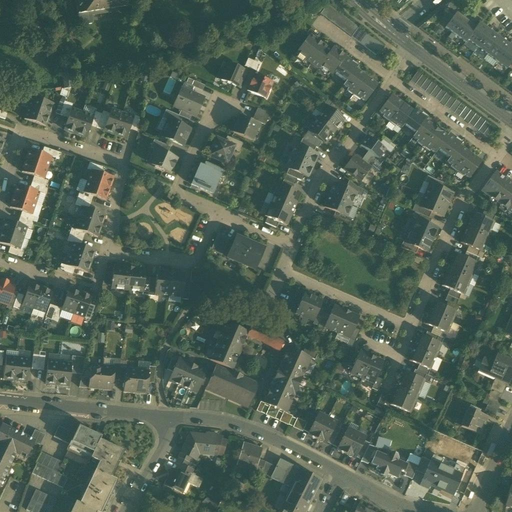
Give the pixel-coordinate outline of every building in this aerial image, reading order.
[(75,0),(79,26),(92,25),(91,13),(107,11),(108,14),(119,12),(118,9),(127,8),(126,0),(75,0)] [(319,14),(351,38),(358,28),(326,5),(319,14)] [(445,29),(455,36),(466,22),(456,14),(445,29)] [(475,29),(466,22),(455,36),(465,44),(467,41),(475,29)] [(467,41),(476,48),(489,31),(479,24),(475,29),(467,41)] [(441,28),(436,27),(433,31),(435,35),(439,35),(442,32),(441,28)] [(351,38),(359,44),(366,35),(358,28),(351,38)] [(476,48),(486,55),(499,39),(489,31),(476,48)] [(359,44),(367,50),(374,40),(366,35),(359,44)] [(331,77),(333,74),(345,58),(332,49),(330,52),(309,37),(295,55),(317,71),(319,68),(331,77)] [(486,55),(496,63),(508,46),(499,39),(486,55)] [(383,46),(374,40),(367,50),(375,56),(376,56),(383,46)] [(467,41),(465,44),(463,46),(473,53),(476,48),(467,41)] [(511,62),(511,48),(508,46),(496,63),(506,70),(508,68),(511,62)] [(476,48),(473,53),(483,60),(486,55),(476,48)] [(486,55),(483,60),(492,68),(496,63),(486,55)] [(351,63),(345,58),(333,74),(345,83),(355,71),(357,68),(356,67),(351,63)] [(250,70),(253,62),(247,59),(244,67),(250,70)] [(259,64),(253,62),(250,70),(255,72),(259,64)] [(221,81),(235,87),(239,78),(243,70),(228,64),(224,73),(221,71),(217,79),(221,81)] [(360,75),(355,71),(345,83),(342,87),(347,90),(346,91),(353,96),(365,79),(360,75)] [(410,82),(415,85),(422,76),(417,72),(410,82)] [(247,92),(265,100),(272,83),(254,75),(247,92)] [(149,77),(141,76),(140,82),(147,84),(149,77)] [(415,85),(420,89),(427,79),(422,76),(415,85)] [(239,78),(235,87),(241,90),(245,81),(239,78)] [(194,89),(202,92),(204,86),(188,79),(185,85),(194,89)] [(371,83),(365,79),(353,96),(359,101),(360,100),(365,103),(377,87),(371,83)] [(420,89),(425,92),(432,83),(427,79),(420,89)] [(111,84),(105,82),(102,90),(108,92),(111,84)] [(425,92),(429,96),(436,86),(432,83),(425,92)] [(184,84),(181,90),(192,94),(194,89),(185,85),(184,84)] [(429,96),(434,99),(441,90),(436,86),(429,96)] [(192,116),(195,117),(203,99),(192,94),(181,90),(173,108),(181,111),(192,116)] [(434,99),(439,103),(446,94),(441,90),(434,99)] [(439,103),(444,107),(451,97),(446,94),(439,103)] [(20,106),(28,109),(32,97),(24,95),(20,106)] [(32,97),(28,109),(49,116),(52,105),(32,97)] [(382,118),(388,123),(401,105),(396,101),(390,97),(378,113),(383,117),(382,118)] [(444,107),(449,110),(456,101),(451,97),(444,107)] [(326,107),(338,116),(342,111),(327,100),(324,105),(326,107)] [(55,114),(61,116),(66,103),(60,101),(55,114)] [(449,110),(454,114),(461,104),(456,101),(449,110)] [(72,105),(66,103),(61,116),(68,119),(71,110),(72,105)] [(454,114),(459,117),(466,108),(461,104),(454,114)] [(400,129),(403,126),(412,113),(407,109),(401,105),(388,123),(395,127),(396,126),(400,129)] [(93,118),(95,113),(96,110),(85,106),(82,114),(93,118)] [(311,115),(316,119),(323,111),(317,107),(311,115)] [(323,111),(316,119),(333,132),(343,119),(338,116),(326,107),(323,111)] [(459,117),(463,121),(470,111),(466,108),(459,117)] [(45,127),(49,116),(28,109),(24,120),(45,127)] [(252,120),(264,126),(269,115),(257,109),(252,120)] [(63,131),(75,135),(82,114),(71,110),(68,119),(63,131)] [(403,126),(415,135),(425,122),(427,119),(426,118),(421,115),(414,110),(412,113),(403,126)] [(103,132),(115,136),(122,115),(111,111),(109,115),(104,131),(103,132)] [(179,125),(182,118),(178,116),(165,111),(162,119),(167,121),(168,121),(179,126),(179,125)] [(181,111),(178,116),(182,118),(189,121),(192,116),(181,111)] [(463,121),(468,125),(475,115),(470,111),(463,121)] [(103,112),(102,115),(97,129),(104,131),(109,115),(103,112)] [(90,126),(97,129),(102,115),(95,113),(93,118),(90,126)] [(93,118),(82,114),(75,135),(86,138),(90,126),(93,118)] [(133,119),(122,115),(115,136),(126,139),(129,130),(133,119)] [(468,125),(473,128),(480,118),(475,115),(468,125)] [(129,130),(136,132),(140,119),(134,117),(133,119),(129,130)] [(232,134),(251,142),(258,126),(239,117),(232,134)] [(473,128),(478,132),(485,122),(480,118),(473,128)] [(167,121),(162,119),(157,130),(163,133),(167,121)] [(324,145),(333,132),(316,119),(307,132),(322,143),(324,145)] [(160,137),(182,147),(190,130),(183,127),(179,125),(179,126),(168,121),(167,121),(163,133),(160,137)] [(416,143),(422,148),(435,130),(430,126),(425,122),(415,135),(412,139),(417,142),(416,143)] [(478,132),(483,135),(490,126),(485,122),(478,132)] [(391,133),(395,127),(388,123),(385,128),(391,133)] [(483,135),(487,139),(495,129),(490,126),(483,135)] [(434,154),(437,151),(446,138),(441,134),(435,130),(422,148),(429,152),(430,151),(434,154)] [(307,132),(302,140),(316,148),(317,149),(322,143),(307,132)] [(444,156),(449,160),(458,147),(461,144),(460,143),(455,140),(448,135),(446,138),(437,151),(444,156)] [(368,152),(378,160),(385,150),(379,146),(367,137),(360,146),(368,152)] [(232,150),(238,153),(242,145),(226,138),(224,143),(233,147),(232,150)] [(208,158),(221,163),(225,156),(229,158),(232,150),(233,147),(224,143),(215,140),(208,158)] [(313,154),(316,148),(302,140),(298,148),(313,154)] [(155,150),(167,155),(170,148),(154,141),(150,149),(155,151),(155,150)] [(394,149),(382,141),(379,146),(385,150),(390,154),(394,149)] [(295,146),(290,158),(312,167),(317,156),(313,154),(298,148),(295,146)] [(450,168),(456,173),(469,155),(464,151),(458,147),(449,160),(446,163),(451,167),(450,168)] [(50,158),(58,160),(60,154),(44,148),(41,154),(50,158)] [(29,150),(25,162),(47,169),(50,158),(41,154),(29,150)] [(155,151),(152,156),(154,161),(152,166),(170,174),(177,160),(167,155),(155,150),(155,151)] [(437,151),(434,154),(432,157),(440,162),(444,156),(437,151)] [(360,162),(370,169),(374,164),(379,168),(382,163),(378,160),(368,152),(360,162)] [(475,159),(469,155),(456,173),(463,177),(464,176),(468,180),(480,163),(475,159)] [(343,170),(360,183),(370,170),(370,169),(360,162),(353,156),(343,170)] [(307,178),(312,167),(290,158),(285,168),(288,170),(303,176),(307,178)] [(43,180),(47,169),(25,162),(21,173),(34,177),(43,180)] [(210,175),(218,179),(221,170),(205,163),(202,170),(211,174),(210,175)] [(91,171),(100,175),(102,168),(89,164),(87,170),(91,171)] [(370,169),(370,170),(376,174),(380,169),(379,168),(374,164),(370,169)] [(191,185),(212,195),(219,179),(218,179),(210,175),(211,174),(202,170),(198,169),(191,185)] [(288,170),(286,175),(297,180),(300,182),(303,176),(288,170)] [(91,171),(87,183),(109,190),(113,179),(100,175),(91,171)] [(480,193),(511,216),(511,186),(494,173),(480,193)] [(292,191),(297,180),(286,175),(281,186),(292,191)] [(34,177),(32,183),(45,188),(47,182),(43,180),(34,177)] [(430,184),(441,189),(443,184),(427,177),(424,183),(430,185),(430,184)] [(76,191),(79,193),(83,194),(87,183),(79,180),(76,191)] [(356,195),(361,197),(364,191),(356,188),(348,182),(345,190),(356,194),(356,195)] [(430,185),(424,183),(423,182),(418,194),(425,196),(430,185)] [(43,195),(45,188),(32,183),(29,190),(38,193),(43,195)] [(105,201),(109,190),(87,183),(83,194),(93,197),(105,201)] [(430,185),(425,196),(447,206),(452,194),(441,189),(430,184),(430,185)] [(278,185),(273,196),(295,205),(300,195),(292,191),(281,186),(278,185)] [(334,185),(328,197),(350,207),(356,195),(356,194),(345,190),(334,185)] [(17,186),(13,197),(34,205),(38,193),(29,190),(17,186)] [(45,195),(43,195),(38,193),(34,205),(41,207),(45,195)] [(79,193),(77,199),(90,204),(93,197),(83,194),(79,193)] [(269,206),(273,196),(268,193),(263,204),(269,206)] [(425,196),(418,194),(413,205),(414,205),(420,208),(425,196)] [(363,198),(361,197),(356,195),(350,207),(358,210),(363,198)] [(291,216),(295,205),(273,196),(269,206),(291,216)] [(442,218),(447,206),(425,196),(420,208),(431,213),(442,218)] [(31,216),(34,205),(13,197),(9,209),(22,213),(31,216)] [(346,217),(350,207),(328,197),(324,208),(335,213),(346,218),(346,217)] [(88,210),(90,204),(77,199),(75,206),(81,208),(88,210)] [(269,206),(263,204),(259,214),(264,216),(269,206)] [(37,218),(41,207),(34,205),(31,216),(35,217),(37,218)] [(414,213),(428,219),(431,213),(420,208),(414,205),(412,211),(414,213)] [(286,227),(291,216),(269,206),(264,216),(264,217),(267,218),(278,223),(286,227)] [(353,221),(358,210),(350,207),(346,217),(351,220),(353,221)] [(81,208),(78,219),(100,227),(104,216),(88,210),(81,208)] [(494,223),(497,225),(500,219),(483,212),(481,218),(494,223)] [(22,213),(19,219),(33,224),(35,217),(31,216),(22,213)] [(332,218),(349,226),(351,220),(346,217),(346,218),(335,213),(332,218)] [(431,220),(428,219),(414,213),(412,218),(417,220),(429,225),(431,220)] [(473,214),(466,229),(487,238),(490,231),(494,223),(481,218),(473,214)] [(265,224),(275,229),(278,223),(267,218),(265,224)] [(31,230),(33,224),(19,219),(17,225),(26,228),(31,230)] [(96,238),(100,227),(78,219),(74,231),(84,234),(96,238)] [(49,222),(42,220),(40,225),(47,228),(49,222)] [(417,220),(411,232),(432,241),(437,229),(429,225),(417,220)] [(5,221),(1,232),(22,239),(25,229),(26,228),(17,225),(5,221)] [(500,226),(497,225),(494,223),(490,231),(497,234),(500,226)] [(22,239),(28,241),(29,242),(32,232),(25,229),(22,239)] [(481,253),(487,238),(466,229),(460,244),(468,247),(481,253)] [(71,230),(69,236),(82,241),(84,234),(74,231),(71,230)] [(18,251),(22,239),(1,232),(0,235),(0,244),(10,248),(18,251)] [(426,253),(432,241),(411,232),(410,232),(405,244),(417,249),(426,253)] [(210,251),(221,256),(228,240),(217,235),(210,251)] [(80,246),(82,241),(69,236),(67,242),(73,244),(80,246)] [(227,259),(253,270),(254,270),(263,250),(262,249),(236,238),(235,238),(227,258),(227,259)] [(28,241),(22,239),(18,251),(23,252),(24,253),(28,241)] [(400,248),(415,254),(417,249),(405,244),(403,242),(400,248)] [(72,248),(69,256),(90,263),(94,251),(80,246),(73,244),(72,248)] [(62,253),(69,256),(72,248),(64,246),(62,253)] [(477,258),(482,260),(485,254),(481,253),(468,247),(466,253),(477,258)] [(8,254),(21,258),(23,252),(18,251),(10,248),(8,254)] [(463,258),(474,263),(477,258),(466,253),(463,258)] [(455,255),(450,266),(472,275),(477,264),(474,263),(463,258),(455,255)] [(86,274),(90,263),(69,256),(66,267),(74,270),(86,274)] [(59,271),(72,275),(74,270),(66,267),(61,265),(59,271)] [(450,266),(446,276),(468,285),(472,275),(450,266)] [(110,289),(127,291),(130,269),(116,268),(115,271),(112,273),(111,286),(110,289)] [(142,271),(130,269),(127,291),(142,293),(144,278),(144,277),(141,277),(142,271)] [(102,285),(111,286),(112,273),(105,273),(102,285)] [(154,295),(168,297),(170,274),(160,273),(159,276),(156,275),(156,279),(154,295)] [(181,275),(170,274),(168,297),(181,298),(182,298),(184,278),(181,278),(181,275)] [(478,277),(472,275),(468,285),(473,288),(478,277)] [(463,296),(468,285),(446,276),(441,287),(449,290),(460,295),(463,296)] [(0,302),(7,305),(12,292),(13,288),(7,286),(7,284),(1,282),(0,284),(0,283),(0,302)] [(22,306),(33,310),(40,289),(29,285),(22,306)] [(469,299),(473,288),(468,285),(463,296),(469,299)] [(52,293),(40,289),(33,310),(44,314),(52,293)] [(61,311),(73,315),(80,294),(68,290),(62,310),(61,311)] [(447,296),(458,301),(460,295),(449,290),(447,296)] [(6,309),(12,311),(13,308),(17,295),(17,294),(12,292),(7,305),(6,309)] [(91,298),(80,294),(73,315),(84,318),(84,319),(89,305),(91,298)] [(295,315),(313,322),(320,308),(322,302),(304,294),(295,315)] [(13,308),(18,310),(23,297),(17,295),(13,308)] [(447,302),(456,306),(458,301),(447,296),(445,301),(447,302)] [(445,308),(456,313),(458,307),(456,306),(447,302),(445,308)] [(434,303),(429,314),(451,324),(456,313),(445,308),(434,303)] [(84,319),(90,321),(94,307),(89,305),(84,319)] [(20,312),(31,316),(33,310),(22,306),(20,312)] [(45,319),(51,321),(55,308),(50,306),(45,319)] [(62,310),(55,308),(51,321),(57,323),(59,318),(61,311),(62,310)] [(312,324),(318,327),(324,314),(325,310),(320,308),(313,322),(312,324)] [(324,328),(337,334),(346,313),(343,311),(336,308),(335,311),(332,310),(329,316),(324,328)] [(42,320),(44,314),(33,310),(31,316),(42,320)] [(59,318),(70,322),(73,315),(61,311),(59,318)] [(349,314),(346,313),(337,334),(350,339),(354,329),(357,321),(354,320),(356,317),(349,314)] [(316,330),(322,333),(324,328),(329,316),(324,314),(318,327),(316,330)] [(449,329),(451,324),(429,314),(424,325),(433,329),(442,333),(446,334),(449,329)] [(84,318),(73,315),(70,322),(70,324),(80,327),(84,318)] [(226,323),(222,333),(244,342),(246,337),(245,337),(247,332),(226,323)] [(451,324),(449,329),(456,333),(459,327),(451,324)] [(246,336),(256,340),(260,331),(250,327),(246,336)] [(347,346),(352,348),(359,332),(354,329),(350,339),(347,345),(347,346)] [(431,334),(440,338),(442,333),(433,329),(431,334)] [(268,335),(260,331),(256,340),(279,353),(284,344),(276,340),(268,335)] [(424,338),(441,345),(443,340),(440,338),(431,334),(427,332),(424,338)] [(222,333),(218,342),(240,352),(244,342),(222,333)] [(334,340),(347,345),(350,339),(337,334),(334,340)] [(33,343),(34,344),(40,344),(41,337),(34,336),(33,343)] [(420,336),(414,349),(435,358),(441,345),(424,338),(420,336)] [(41,337),(40,344),(48,345),(48,337),(41,337)] [(218,342),(214,351),(236,361),(240,352),(218,342)] [(204,357),(210,360),(213,352),(208,349),(204,357)] [(288,349),(284,358),(306,368),(310,359),(301,355),(288,349)] [(310,359),(314,360),(317,355),(304,349),(301,355),(310,359)] [(430,371),(435,358),(414,349),(409,361),(419,366),(430,371)] [(232,370),(236,361),(214,351),(213,352),(210,360),(210,361),(232,370)] [(361,379),(362,379),(371,357),(359,352),(357,358),(352,369),(350,374),(350,375),(361,379)] [(59,364),(60,356),(48,354),(47,362),(59,364)] [(495,377),(507,382),(511,374),(511,375),(511,360),(497,354),(493,363),(483,358),(479,370),(495,377)] [(347,366),(352,369),(357,358),(351,355),(347,366)] [(60,356),(59,364),(71,365),(72,357),(60,356)] [(70,374),(81,375),(83,366),(85,359),(72,357),(71,365),(70,374)] [(383,363),(371,357),(362,379),(373,385),(376,378),(383,363)] [(3,380),(15,381),(17,359),(5,358),(3,380)] [(284,358),(280,367),(302,377),(306,368),(284,358)] [(29,360),(17,359),(15,381),(27,382),(29,360)] [(114,368),(114,360),(103,359),(102,366),(114,368)] [(114,368),(112,379),(118,380),(120,367),(120,360),(114,359),(114,360),(114,368)] [(167,370),(172,373),(177,362),(172,359),(167,370)] [(168,382),(178,386),(188,364),(178,360),(177,362),(172,373),(168,382)] [(45,384),(57,386),(59,364),(47,362),(45,384)] [(149,371),(149,367),(150,363),(138,362),(137,370),(149,371)] [(71,365),(59,364),(57,386),(69,387),(70,374),(71,365)] [(197,368),(188,364),(178,386),(187,390),(197,368)] [(88,389),(99,390),(102,366),(90,365),(90,367),(90,369),(89,369),(89,371),(90,371),(89,378),(88,389)] [(83,366),(81,375),(81,377),(89,378),(90,371),(89,371),(89,369),(90,369),(90,367),(83,366)] [(114,368),(102,366),(99,390),(111,391),(112,379),(114,368)] [(205,390),(248,409),(258,385),(215,366),(211,376),(206,387),(205,390)] [(344,369),(338,366),(334,374),(340,377),(344,369)] [(416,371),(427,376),(430,371),(419,366),(416,371)] [(147,384),(153,384),(154,377),(156,368),(149,367),(149,371),(147,384)] [(279,367),(275,376),(298,386),(302,377),(280,367),(279,367)] [(206,372),(197,368),(187,390),(196,394),(201,385),(205,374),(206,372)] [(123,393),(134,394),(137,370),(125,369),(124,383),(123,393)] [(149,371),(137,370),(134,394),(146,395),(147,384),(149,371)] [(424,381),(429,383),(431,378),(427,376),(416,371),(414,371),(412,376),(424,381)] [(404,373),(397,389),(417,398),(424,381),(412,376),(404,373)] [(201,385),(206,387),(211,376),(205,374),(201,385)] [(361,379),(350,375),(348,381),(359,385),(361,379)] [(271,385),(272,386),(294,395),(294,396),(298,386),(275,376),(271,385)] [(79,388),(88,389),(89,378),(81,377),(79,388)] [(493,392),(501,396),(507,382),(495,377),(490,390),(493,392)] [(371,389),(377,392),(382,381),(376,378),(373,385),(371,389)] [(431,384),(429,383),(424,381),(417,398),(424,401),(431,384)] [(272,386),(268,395),(290,404),(294,395),(272,386)] [(410,414),(417,398),(397,389),(389,406),(410,414)] [(489,401),(497,405),(498,404),(501,396),(493,392),(489,401)] [(285,414),(290,404),(268,395),(263,404),(265,405),(269,407),(279,411),(283,413),(285,414)] [(376,406),(381,409),(386,398),(381,395),(376,406)] [(489,401),(487,407),(497,411),(499,405),(498,404),(497,405),(489,401)] [(257,411),(261,413),(265,405),(263,404),(260,403),(257,411)] [(386,411),(381,409),(376,406),(372,414),(382,419),(386,411)] [(470,406),(468,409),(479,414),(481,411),(470,406)] [(266,415),(275,419),(279,411),(269,407),(266,415)] [(494,418),(497,411),(487,407),(484,413),(494,418)] [(462,429),(479,436),(481,430),(480,429),(486,417),(480,415),(480,414),(479,414),(468,409),(464,418),(466,419),(462,429)] [(279,421),(284,423),(288,415),(285,414),(283,413),(279,421)] [(307,435),(316,440),(327,418),(318,414),(316,417),(308,433),(307,435)] [(292,417),(288,415),(284,423),(289,425),(292,417)] [(303,431),(308,433),(316,417),(311,415),(306,423),(303,431)] [(336,423),(327,418),(316,440),(326,445),(326,443),(335,426),(336,423)] [(293,427),(297,429),(301,421),(296,419),(293,427)] [(306,423),(301,421),(297,429),(302,431),(303,431),(306,423)] [(351,423),(348,429),(356,433),(358,427),(351,423)] [(66,424),(64,429),(69,432),(74,435),(77,429),(66,424)] [(326,443),(332,446),(340,429),(335,426),(326,443)] [(0,428),(0,448),(15,456),(24,460),(33,442),(29,441),(1,427),(0,428)] [(53,438),(59,440),(64,429),(58,427),(53,438)] [(89,461),(90,459),(99,441),(100,438),(78,427),(77,429),(74,435),(69,445),(67,451),(68,451),(70,448),(77,451),(76,455),(89,461)] [(360,428),(357,434),(365,438),(368,432),(360,428)] [(69,432),(64,429),(59,440),(64,443),(69,432)] [(346,432),(340,429),(332,446),(337,448),(346,432)] [(336,450),(346,455),(356,433),(348,429),(347,429),(346,432),(337,448),(336,450)] [(33,442),(40,446),(44,435),(34,431),(29,441),(33,442)] [(74,435),(69,432),(64,443),(69,445),(74,435)] [(357,434),(356,433),(346,455),(355,459),(356,458),(364,442),(366,438),(365,438),(357,434)] [(191,459),(195,461),(198,454),(213,456),(213,455),(215,437),(215,436),(205,435),(205,437),(190,435),(185,445),(188,447),(184,455),(183,456),(191,459)] [(122,452),(111,477),(113,478),(125,451),(101,440),(100,442),(122,452)] [(374,452),(376,453),(386,457),(387,455),(386,454),(389,443),(385,442),(385,441),(381,440),(379,440),(378,442),(376,448),(374,452)] [(100,442),(99,441),(90,459),(92,460),(99,463),(95,470),(95,472),(110,479),(111,477),(122,452),(100,442)] [(217,456),(222,457),(227,443),(220,441),(217,456)] [(356,458),(361,460),(368,446),(369,444),(364,442),(356,458)] [(256,468),(258,461),(262,450),(243,444),(238,462),(256,468)] [(360,462),(367,465),(368,464),(368,463),(374,452),(376,448),(368,446),(361,460),(360,462)] [(0,448),(0,455),(12,461),(15,456),(0,448)] [(36,464),(41,466),(46,455),(40,453),(35,464),(36,464)] [(387,455),(386,457),(376,453),(371,465),(377,467),(376,470),(379,472),(381,475),(384,476),(387,475),(396,479),(400,471),(402,473),(406,465),(397,461),(398,459),(396,455),(391,453),(387,455)] [(181,454),(179,459),(189,464),(191,459),(183,456),(184,455),(181,454)] [(406,462),(407,462),(417,467),(421,459),(409,454),(406,462)] [(0,455),(0,485),(12,461),(0,455)] [(42,467),(46,469),(51,458),(46,455),(41,466),(42,467)] [(433,456),(430,462),(439,466),(442,460),(433,456)] [(47,469),(51,471),(56,461),(51,458),(46,469),(47,469)] [(421,459),(417,467),(415,472),(424,476),(430,462),(421,458),(421,459)] [(187,468),(189,464),(179,459),(176,464),(181,466),(181,465),(187,468)] [(93,469),(95,470),(99,463),(92,460),(90,463),(95,465),(93,469)] [(270,479),(294,491),(312,500),(321,481),(279,460),(275,468),(270,479)] [(62,463),(56,461),(51,471),(52,472),(57,474),(62,463)] [(261,475),(261,474),(264,463),(258,461),(256,468),(254,472),(261,475)] [(412,480),(415,472),(417,467),(407,462),(406,465),(402,473),(405,474),(404,477),(412,480)] [(429,486),(453,496),(461,476),(452,472),(450,477),(437,471),(439,466),(430,462),(424,476),(419,486),(428,490),(429,486)] [(265,463),(264,463),(261,474),(270,479),(275,468),(265,463)] [(32,475),(37,477),(42,467),(41,466),(36,464),(32,475)] [(173,490),(180,493),(185,482),(196,488),(200,479),(191,475),(193,471),(187,468),(181,465),(181,466),(177,472),(172,470),(166,481),(164,486),(173,490)] [(452,472),(439,466),(437,471),(450,477),(452,472)] [(455,466),(452,472),(461,476),(464,470),(455,466)] [(37,477),(42,480),(47,469),(46,469),(42,467),(37,477)] [(42,480),(47,482),(52,472),(51,471),(47,469),(42,480)] [(47,482),(52,484),(57,474),(52,472),(47,482)] [(77,503),(79,504),(94,473),(91,472),(77,503)] [(115,481),(110,479),(95,472),(94,473),(79,504),(79,505),(92,511),(101,511),(115,484),(115,481)] [(52,484),(58,487),(62,477),(57,474),(52,484)] [(68,479),(62,477),(58,487),(63,489),(68,479)] [(115,484),(101,511),(103,511),(116,484),(115,484)] [(31,501),(36,503),(41,493),(35,491),(31,501)] [(305,511),(312,500),(294,491),(282,511),(305,511)] [(46,496),(41,493),(36,503),(41,506),(46,496)] [(349,497),(343,494),(338,504),(344,507),(349,497)] [(51,498),(46,496),(41,506),(47,508),(51,498)] [(212,511),(218,507),(208,497),(201,504),(209,511),(212,511)] [(56,501),(51,498),(47,508),(52,511),(56,501)] [(26,511),(28,511),(32,511),(36,503),(31,501),(26,511)] [(32,511),(38,511),(41,506),(36,503),(32,511)]
